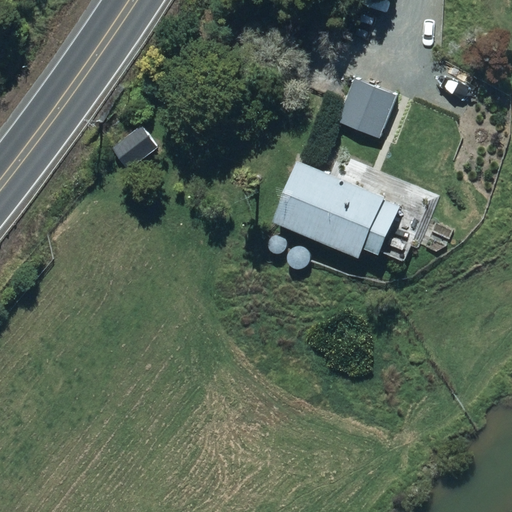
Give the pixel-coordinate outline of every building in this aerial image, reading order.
[(352,91),(359,74),(341,67),(334,84),(352,91)] [(444,84),(464,95),(469,87),(449,75),(444,84)] [(401,95),(359,78),(342,119),(384,136),(401,95)] [(446,121),(436,117),(442,102),(427,96),(421,111),(409,107),(397,138),(433,152),(446,121)] [(144,124),(116,146),(133,168),(161,146),(144,124)] [(480,137),(488,153),(507,144),(501,132),(495,135),(493,131),(480,137)] [(280,219),(366,255),(370,245),(385,252),(405,206),(389,199),(390,196),(304,161),(280,219)] [(460,212),(433,245),(453,261),(480,228),(460,212)]
